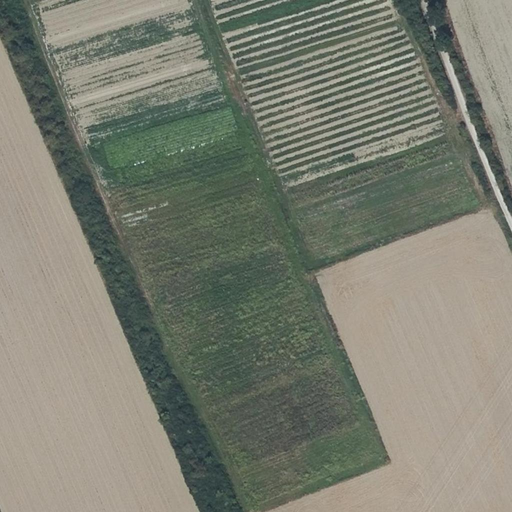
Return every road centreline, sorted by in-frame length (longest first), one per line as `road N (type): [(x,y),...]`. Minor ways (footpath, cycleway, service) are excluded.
road 1 (track): [(27,0),(176,352),(254,499)]
road 2 (track): [(511,223),(424,0)]
